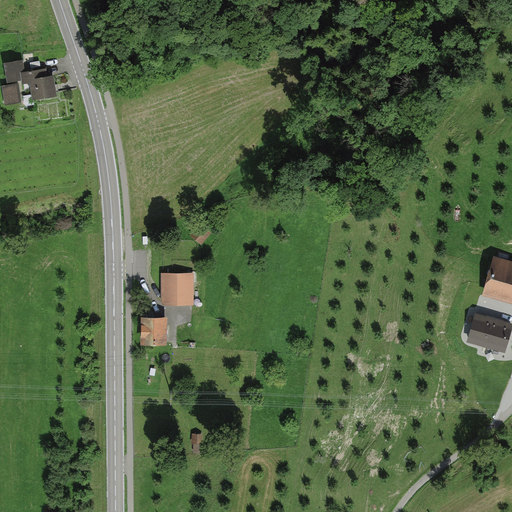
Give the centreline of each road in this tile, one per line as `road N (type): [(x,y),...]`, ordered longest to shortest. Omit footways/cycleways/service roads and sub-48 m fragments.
road 1 (secondary): [(116,511),(110,188),(99,123),(60,0)]
road 2 (unclassified): [(398,511),(421,483),(511,410)]
